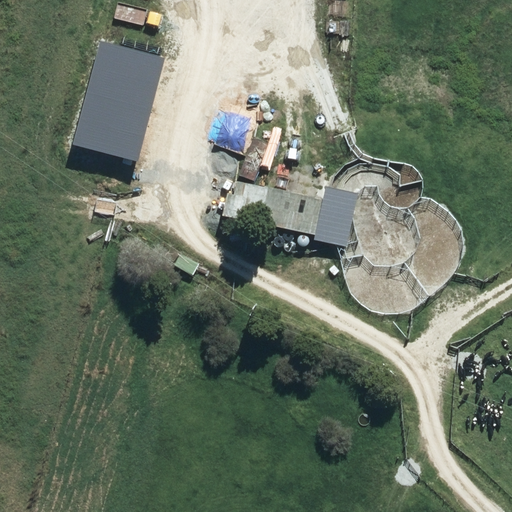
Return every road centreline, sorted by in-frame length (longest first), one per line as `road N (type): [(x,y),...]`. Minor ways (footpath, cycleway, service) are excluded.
road 1 (track): [(511,286),(441,336),(395,343),(337,326),(244,272),(200,228),(191,165),(245,0)]
road 2 (track): [(419,339),(444,467),(491,511)]
